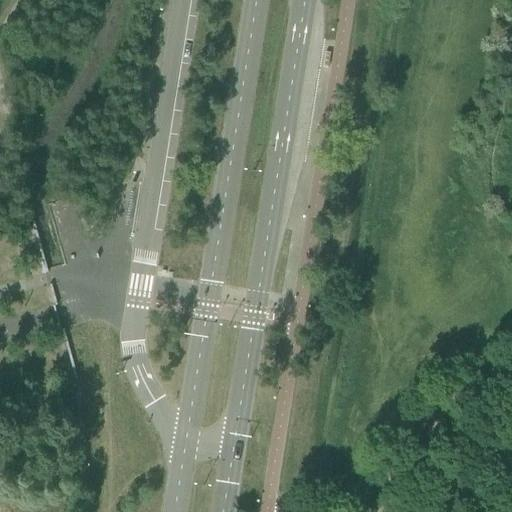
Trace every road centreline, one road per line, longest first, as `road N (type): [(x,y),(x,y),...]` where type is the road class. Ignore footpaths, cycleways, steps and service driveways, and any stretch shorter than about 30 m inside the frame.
road 1 (secondary): [(233,444),(303,0)]
road 2 (secondary): [(255,0),(184,442)]
road 3 (unclassified): [(184,0),(135,303)]
road 4 (track): [(511,39),(481,176),(511,228)]
road 5 (unclassified): [(135,303),(135,372),(184,442)]
road 6 (unclassified): [(0,335),(135,303)]
